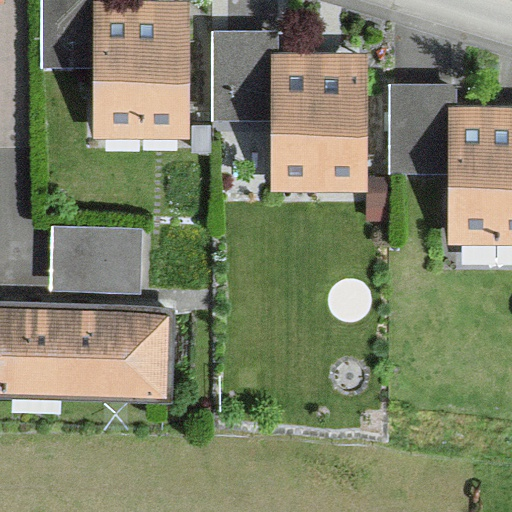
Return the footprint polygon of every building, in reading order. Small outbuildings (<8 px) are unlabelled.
[(185,124),(185,0),(99,0),(100,123),(185,124)] [(361,178),(361,51),(276,51),(276,178),(361,178)] [(511,231),(511,103),(456,104),(456,231),(511,231)] [(56,208),(53,277),(145,280),(148,211),(56,208)] [(165,310),(0,305),(0,379),(162,384),(165,310)]
